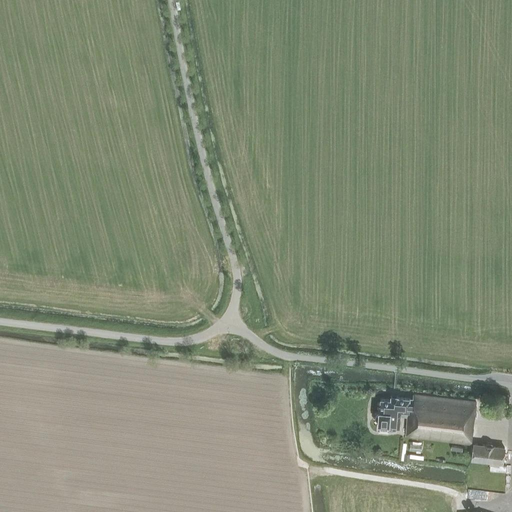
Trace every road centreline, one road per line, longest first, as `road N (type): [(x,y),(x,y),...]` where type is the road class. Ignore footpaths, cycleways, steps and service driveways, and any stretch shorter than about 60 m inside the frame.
road 1 (unclassified): [(226,320),(237,274),(197,138),(171,0)]
road 2 (unclassified): [(511,385),(280,354),(226,320)]
road 3 (unclassified): [(226,320),(180,342),(0,321)]
road 4 (track): [(511,511),(466,505),(443,489),(307,467)]
